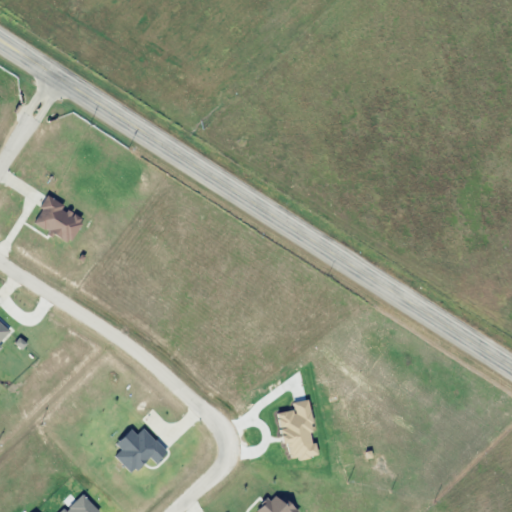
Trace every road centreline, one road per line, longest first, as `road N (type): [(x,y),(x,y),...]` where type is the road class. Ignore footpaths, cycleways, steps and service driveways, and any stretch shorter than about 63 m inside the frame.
road 1 (secondary): [(511,367),(0,36)]
road 2 (residential): [(169,511),(224,462),(215,431),(134,345),(0,263)]
